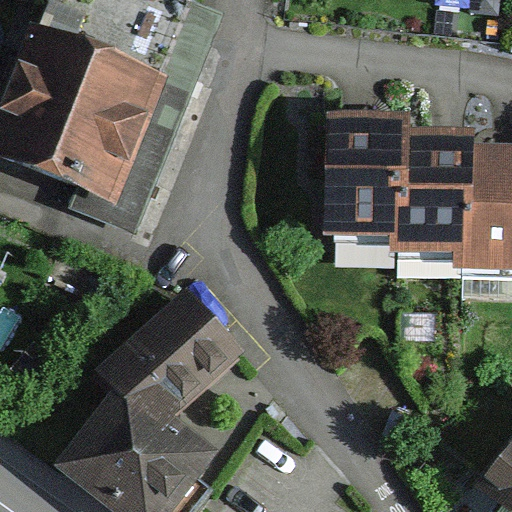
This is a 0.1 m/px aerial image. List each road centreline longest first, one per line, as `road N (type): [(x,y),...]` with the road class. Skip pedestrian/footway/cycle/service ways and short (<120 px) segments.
road 1 (residential): [(239,51),(213,201),(227,260),(402,511)]
road 2 (residential): [(239,51),(511,83)]
